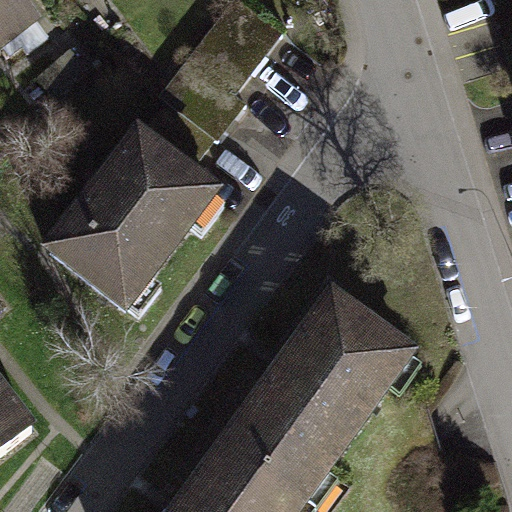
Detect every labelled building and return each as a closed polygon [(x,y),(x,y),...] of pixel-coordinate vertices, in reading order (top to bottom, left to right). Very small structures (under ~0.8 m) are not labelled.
[(0,0),(0,52),(38,24),(18,0),(0,0)] [(167,104),(139,140),(189,178),(244,106),(237,100),(284,38),(236,1),(160,99),(167,104)] [(50,255),(127,314),(216,198),(189,178),(139,140),(50,255)] [(306,511),(422,352),(336,291),(313,323),(177,511),(306,511)] [(0,458),(32,434),(0,392),(0,458)]
